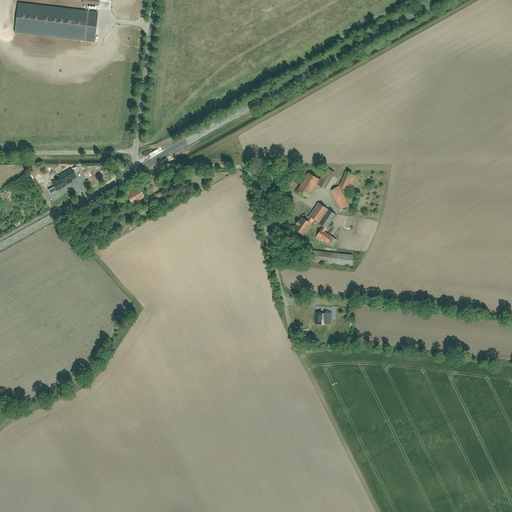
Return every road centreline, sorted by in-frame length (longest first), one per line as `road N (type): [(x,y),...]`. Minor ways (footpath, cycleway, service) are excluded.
road 1 (secondary): [(136,171),(442,0)]
road 2 (secondary): [(0,247),(136,171)]
road 3 (unclassified): [(135,153),(153,0)]
road 4 (unclassified): [(0,153),(135,153)]
